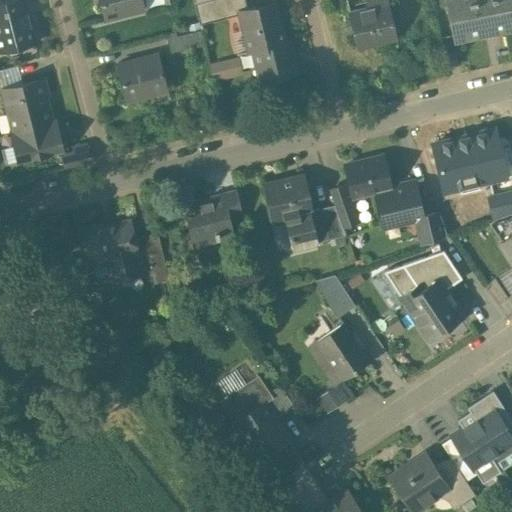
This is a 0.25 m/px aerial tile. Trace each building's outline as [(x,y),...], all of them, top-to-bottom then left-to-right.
[(4,0),(0,1),(0,51),(35,42),(24,0),(4,0)] [(103,0),(108,19),(147,9),(144,0),(103,0)] [(193,0),(199,21),(240,10),(248,9),(245,0),(193,0)] [(511,0),(447,0),(455,40),(459,39),(457,33),(466,31),(467,37),(511,27),(511,0)] [(370,7),(350,12),(358,46),(398,36),(389,2),(370,7)] [(248,9),(240,10),(251,53),(254,52),(286,44),(285,41),(276,4),(256,9),(256,7),(248,9)] [(200,28),(167,37),(171,51),(204,43),(200,28)] [(289,40),(285,41),(286,44),(254,52),(262,81),(297,72),(289,40)] [(158,52),(117,63),(126,98),(168,88),(158,52)] [(4,87),(15,130),(15,131),(53,121),(46,95),(49,94),(45,77),(4,87)] [(15,130),(12,130),(20,160),(63,149),(56,120),(53,121),(15,131),(15,130)] [(496,125),(428,140),(441,194),(459,190),(460,193),(479,189),(478,185),(508,178),(496,125)] [(86,143),(64,149),(68,166),(91,159),(86,143)] [(383,155),(345,164),(352,196),(375,190),(391,186),(391,185),(383,155)] [(303,175),(262,184),(271,221),(283,218),(312,211),(312,210),(303,175)] [(405,182),(391,185),(391,186),(375,190),(384,226),(414,218),(423,216),(423,215),(415,182),(411,180),(408,180),(405,182)] [(329,190),(334,205),(342,227),(357,221),(344,185),(329,190)] [(224,192),(224,194),(231,220),(242,217),(235,189),(224,192)] [(500,192),(485,195),(491,218),(507,214),(511,212),(511,189),(511,190),(500,192)] [(224,194),(184,204),(188,222),(192,221),(196,237),(215,232),(217,238),(219,238),(220,242),(235,239),(231,220),(224,194)] [(334,205),(312,210),(312,211),(283,218),(291,249),(345,235),(342,227),(334,205)] [(439,211),(423,215),(423,216),(414,218),(422,245),(448,235),(439,211)] [(511,216),(492,224),(503,241),(511,235),(511,216)] [(98,222),(78,227),(86,262),(107,258),(111,278),(138,272),(134,251),(136,251),(129,219),(99,226),(98,222)] [(157,231),(142,234),(150,269),(165,266),(157,231)] [(511,235),(503,241),(501,243),(511,258),(511,235)] [(384,271),(403,300),(439,277),(446,288),(461,278),(442,251),(384,271)] [(334,273),(314,279),(337,318),(355,307),(334,273)] [(439,277),(403,300),(429,339),(463,316),(454,303),(456,302),(446,288),(439,277)] [(496,279),(486,286),(490,292),(498,304),(508,297),(496,279)] [(367,363),(341,324),(315,342),(340,381),(367,363)] [(257,373),(217,398),(256,458),(288,437),(275,416),(264,399),(267,397),(264,392),(268,390),(257,373)] [(323,411),(353,396),(345,380),(315,395),(323,411)] [(278,383),(268,390),(264,392),(267,397),(264,399),(275,416),(292,405),(278,383)] [(457,420),(463,429),(494,408),(511,435),(511,423),(508,417),(510,416),(493,390),(467,407),(470,412),(457,420)] [(492,453),(511,440),(511,435),(494,408),(463,429),(451,437),(473,470),(494,456),(492,453)] [(264,466),(273,479),(301,461),(292,448),(264,466)] [(425,453),(404,467),(404,466),(388,476),(409,509),(443,487),(446,485),(438,472),(425,453)] [(310,475),(301,461),(273,479),(252,493),(262,509),(288,491),(287,490),(310,475)] [(452,464),(438,472),(446,485),(443,487),(455,504),(472,494),(452,464)] [(326,500),(310,475),(287,490),(288,491),(301,511),(307,511),(309,511),(359,511),(344,488),(326,500)]
